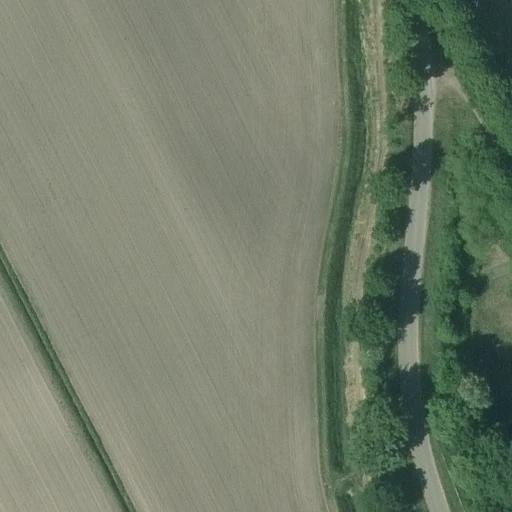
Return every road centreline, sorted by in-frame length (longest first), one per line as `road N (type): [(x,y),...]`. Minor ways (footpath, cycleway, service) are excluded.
road 1 (unclassified): [(440,511),(418,456),(410,401),(423,136),(405,0)]
road 2 (track): [(419,65),(456,81),(511,171)]
